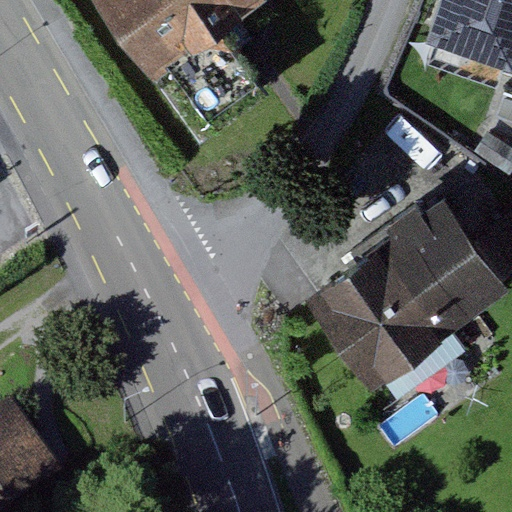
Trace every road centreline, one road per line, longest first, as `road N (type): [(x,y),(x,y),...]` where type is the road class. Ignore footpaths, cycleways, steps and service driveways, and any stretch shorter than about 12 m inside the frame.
road 1 (residential): [(154,309),(268,228),(355,82),(388,0)]
road 2 (secondary): [(0,6),(52,94),(154,309)]
road 3 (secondary): [(154,309),(237,511)]
